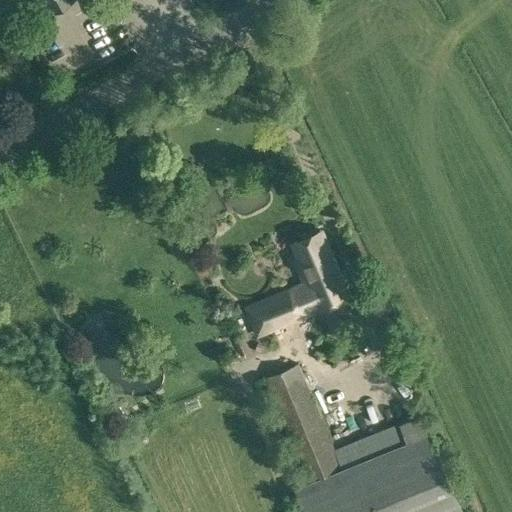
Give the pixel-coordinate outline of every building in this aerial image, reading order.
[(35,0),(43,13),(66,0),(35,0)] [(0,45),(0,48),(9,61),(17,54),(6,41),(0,45)] [(246,309),(258,337),(354,296),(345,276),(340,278),(320,232),(294,243),(310,281),(246,309)] [(266,377),(308,482),(295,487),(305,511),(465,511),(430,423),(404,434),(407,441),(342,468),(299,364),(266,377)] [(105,411),(114,424),(123,418),(114,405),(105,411)]
